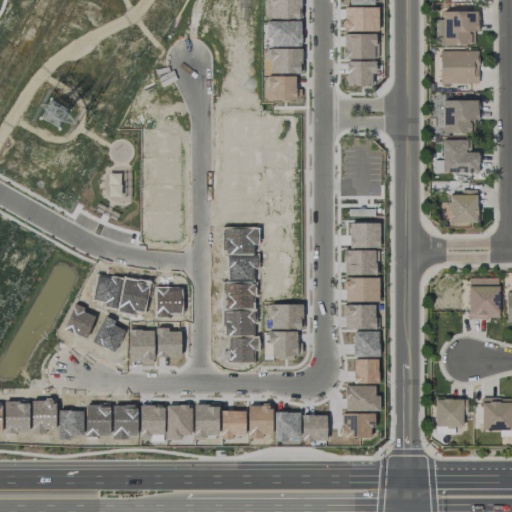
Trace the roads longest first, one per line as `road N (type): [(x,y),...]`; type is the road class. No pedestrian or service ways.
road 1 (residential): [(0,191),(88,242),(204,264),(205,379),(326,376),(325,0)]
road 2 (secondary): [(407,479),(117,478),(64,488)]
road 3 (residential): [(510,252),(509,0)]
road 4 (tertiary): [(411,0),(411,251)]
road 5 (tertiary): [(411,251),(407,479)]
road 6 (residential): [(204,264),(200,88),(192,64)]
road 7 (residential): [(205,379),(108,377),(73,367)]
